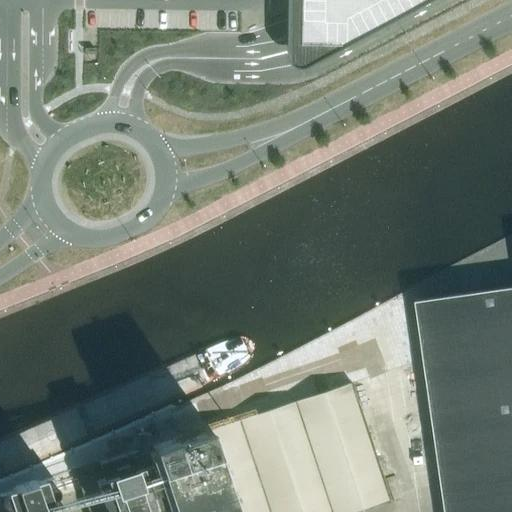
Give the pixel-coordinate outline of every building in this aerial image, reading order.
[(297,0),(297,13),(297,17),(297,33),(311,60),(311,62),(314,61),(318,60),(322,59),(325,57),(347,46),(376,31),(376,30),(431,0),(297,0)] [(311,60),(297,33),(297,38),(296,50),(296,51),(296,52),(297,54),(297,55),(298,56),(298,57),(300,61),(303,62),(307,63),(311,62),(311,60)] [(511,511),(511,287),(417,301),(447,511),(511,511)] [(348,511),(389,499),(351,383),(209,429),(208,427),(136,451),(135,448),(74,469),(88,511),(348,511)] [(0,511),(63,511),(52,477),(34,482),(33,480),(15,486),(16,489),(0,494),(0,511)]
